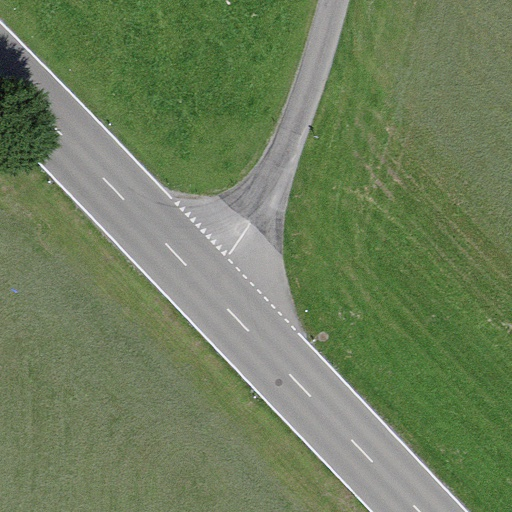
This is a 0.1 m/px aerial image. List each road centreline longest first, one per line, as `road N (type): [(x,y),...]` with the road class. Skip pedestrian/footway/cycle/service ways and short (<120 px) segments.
road 1 (secondary): [(420,511),(202,281)]
road 2 (unclassified): [(336,0),(322,58),(256,220),(202,281)]
road 3 (secondary): [(202,281),(0,66)]
